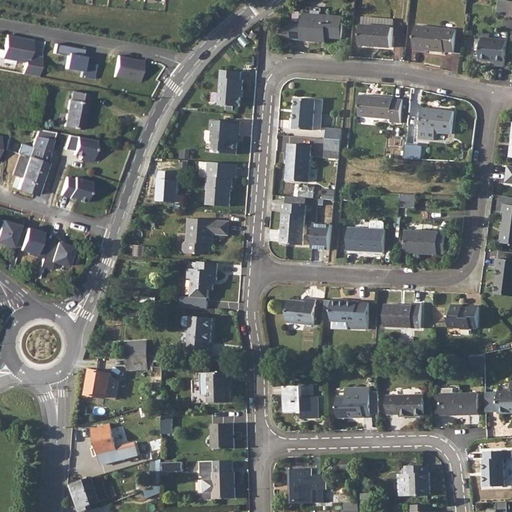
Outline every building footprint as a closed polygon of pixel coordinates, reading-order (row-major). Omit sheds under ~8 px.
[(511,1),(507,0),(501,0),(500,15),(511,16),(511,1)] [(301,40),(310,41),(310,36),(327,37),(341,39),(343,17),(303,13),(302,24),(301,39),(301,40)] [(362,17),(361,25),(393,28),(394,20),(362,17)] [(302,24),(291,23),(290,31),(290,39),(301,39),(302,24)] [(393,28),(361,25),(360,45),(392,48),(393,28)] [(416,26),(414,51),(426,52),(426,50),(444,52),(445,51),(454,52),(457,30),(416,26)] [(280,39),(290,40),(290,39),(290,31),(280,30),(280,39)] [(32,40),(6,35),(2,58),(25,62),(22,74),(38,77),(42,58),(29,56),(32,40)] [(482,37),(480,59),(496,61),(496,65),(504,66),(507,40),(482,37)] [(84,49),(55,44),(53,53),(67,56),(65,69),(81,72),(80,77),(93,79),(96,64),(83,62),(84,56),(83,56),(84,49)] [(143,61),(118,56),(114,77),(139,82),(143,61)] [(238,106),(239,97),(240,90),(242,90),(243,80),(239,79),(240,71),(225,70),(224,78),(220,77),(219,92),(221,92),(221,105),(238,106)] [(69,100),(64,127),(82,130),(87,104),(85,103),(87,94),(72,91),(70,100),(69,100)] [(361,95),(359,116),(391,118),(391,122),(401,122),(403,99),(394,98),(394,97),(361,95)] [(291,120),(290,128),(313,130),(315,99),(295,98),(293,120),(291,120)] [(422,107),(419,138),(435,140),(436,132),(452,133),(454,111),(422,107)] [(211,120),(210,131),(212,131),(211,140),(214,142),(213,147),(217,151),(235,153),(236,135),(238,135),(239,122),(211,120)] [(327,128),(326,138),(341,140),(342,130),(327,128)] [(32,148),(48,154),(55,133),(37,130),(31,148),(32,148)] [(69,136),(65,150),(74,152),(74,155),(81,156),(80,160),(93,162),(96,141),(69,136)] [(326,138),(325,149),(332,150),(331,158),(339,158),(341,140),(326,138)] [(288,144),(286,180),(308,182),(311,145),(288,144)] [(406,144),(404,159),(420,159),(422,145),(406,144)] [(21,178),(17,189),(36,195),(47,163),(45,162),(49,154),(48,154),(32,148),(28,157),(21,178)] [(21,178),(28,157),(19,154),(12,175),(21,178)] [(201,162),(199,177),(207,178),(208,162),(201,162)] [(208,162),(207,178),(206,189),(207,189),(206,204),(229,206),(230,190),(231,190),(232,177),(235,177),(237,164),(208,162)] [(177,172),(156,171),(154,201),(175,203),(177,172)] [(74,179),(66,177),(61,194),(85,202),(91,182),(75,177),(74,179)] [(403,193),(402,205),(417,207),(419,194),(403,193)] [(287,196),(286,203),(306,205),(306,198),(287,196)] [(306,205),(286,203),(285,213),(283,213),(281,243),(304,245),(306,205)] [(505,213),(504,227),(507,228),(505,244),(511,244),(511,205),(504,204),(503,213),(505,213)] [(183,243),(183,250),(186,253),(210,255),(211,240),(214,240),(214,234),(226,235),(227,222),(188,218),(187,240),(183,243)] [(0,242),(19,248),(25,231),(15,228),(16,224),(2,220),(1,221),(0,220),(0,242)] [(370,228),(385,229),(385,222),(383,220),(372,220),(370,222),(370,228)] [(316,222),(315,248),(333,250),(335,224),(316,222)] [(38,231),(26,227),(25,231),(19,248),(19,249),(28,252),(27,254),(41,258),(48,238),(36,234),(38,231)] [(349,227),(348,250),(384,252),(385,229),(370,228),(349,227)] [(406,230),(405,253),(438,255),(438,251),(445,251),(446,235),(439,234),(439,231),(406,230)] [(58,238),(49,235),(48,238),(41,258),(39,266),(49,270),(52,262),(66,266),(66,264),(69,265),(72,255),(69,255),(72,247),(56,242),(58,238)] [(499,268),(496,294),(511,296),(511,260),(497,259),(496,267),(499,268)] [(219,263),(199,261),(198,270),(189,269),(188,278),(193,279),(192,297),(209,299),(210,290),(214,290),(215,280),(217,280),(219,263)] [(182,296),(181,308),(208,310),(209,299),(192,297),(182,296)] [(289,300),(287,322),(315,325),(318,299),(307,298),(306,302),(289,300)] [(332,300),(332,322),(350,322),(369,323),(370,303),(359,303),(359,301),(349,301),(332,300)] [(386,304),(385,327),(421,328),(422,304),(413,303),(413,305),(386,304)] [(449,316),(448,328),(461,328),(462,329),(470,330),(470,328),(479,328),(479,306),(471,306),(471,308),(463,308),(464,306),(452,305),(452,316),(449,316)] [(190,327),(188,349),(208,350),(208,343),(210,343),(213,318),(191,316),(190,317),(185,317),(183,319),(182,325),(184,327),(190,327)] [(126,342),(127,357),(149,355),(148,340),(126,342)] [(149,355),(127,357),(128,370),(150,369),(149,367),(152,367),(152,387),(164,387),(164,354),(149,355)] [(92,370),(87,394),(108,398),(112,373),(99,371),(92,370)] [(233,372),(208,373),(200,373),(201,388),(208,388),(209,403),(231,402),(230,385),(233,385),(233,372)] [(511,391),(499,392),(499,413),(511,412),(511,383),(511,384),(511,391)] [(302,386),(284,387),(285,412),(303,412),(303,419),(320,419),(319,398),(302,398),(302,386)] [(379,411),(379,390),(371,390),(370,387),(345,387),(346,397),(337,397),(338,418),(364,417),(365,412),(371,412),(371,411),(379,411)] [(479,393),(440,394),(441,415),(480,414),(479,393)] [(425,394),(388,396),(388,414),(400,413),(400,416),(426,416),(425,394)] [(163,418),(163,433),(173,433),(173,419),(163,418)] [(234,423),(212,424),(213,449),(235,448),(234,423)] [(110,424),(92,429),(102,464),(139,454),(135,442),(117,448),(110,424)] [(484,459),(483,459),(484,486),(505,485),(505,462),(511,462),(510,451),(504,452),(504,450),(484,451),(484,459)] [(146,485),(148,488),(162,483),(162,462),(162,459),(152,462),(151,483),(146,485)] [(214,473),(234,472),(233,460),(201,461),(202,476),(203,476),(204,497),(207,499),(215,499),(214,473)] [(248,460),(237,460),(237,469),(248,469),(248,460)] [(183,462),(170,462),(170,471),(184,471),(183,462)] [(428,465),(405,466),(405,474),(408,474),(409,496),(430,495),(430,473),(428,473),(428,465)] [(303,503),(314,503),(313,495),(315,495),(315,490),(325,489),(327,489),(327,475),(313,475),(312,468),(289,469),(290,486),(291,486),(292,501),(303,501),(303,503)] [(234,472),(214,473),(215,499),(236,498),(235,472),(234,472)] [(84,480),(72,484),(81,511),(90,508),(92,506),(92,504),(107,499),(101,482),(86,487),(84,480)] [(313,495),(314,503),(325,503),(325,489),(315,490),(315,495),(313,495)] [(345,510),(359,509),(359,506),(358,501),(345,501),(345,510)]
